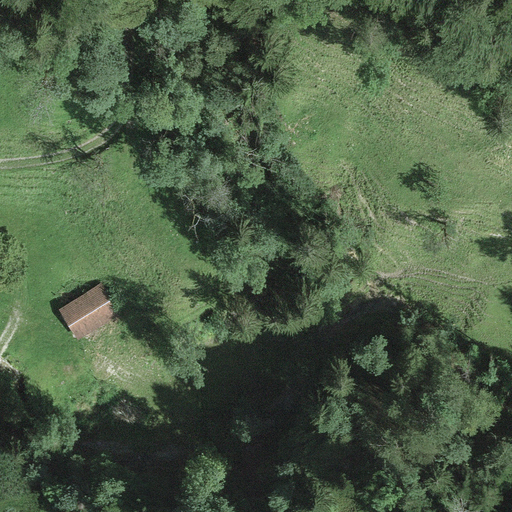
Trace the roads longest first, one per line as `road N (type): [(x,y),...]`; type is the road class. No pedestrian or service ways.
road 1 (track): [(139,0),(112,133),(60,157),(0,163)]
road 2 (track): [(511,82),(376,30),(329,0)]
